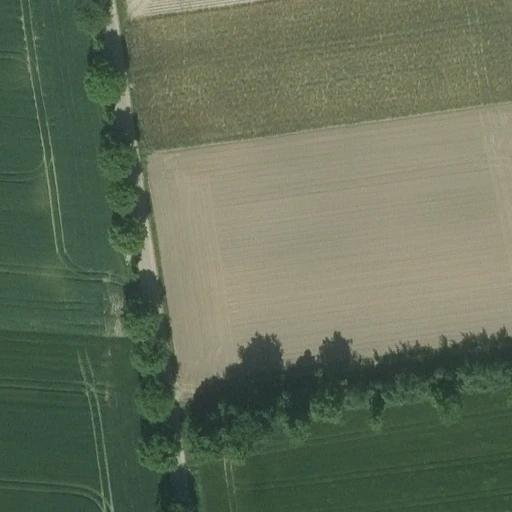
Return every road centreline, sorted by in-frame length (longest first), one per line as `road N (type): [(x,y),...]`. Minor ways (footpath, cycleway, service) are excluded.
road 1 (unclassified): [(105,0),(182,511)]
road 2 (track): [(165,400),(511,345)]
